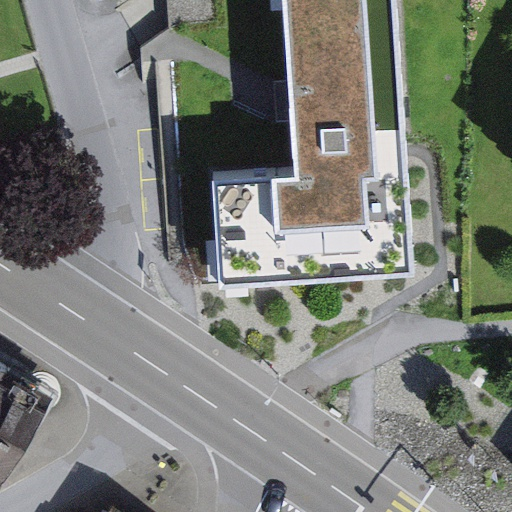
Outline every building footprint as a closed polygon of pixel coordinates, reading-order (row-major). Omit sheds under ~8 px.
[(200,0),(212,176),(276,171),(302,170),(289,0),(200,0)] [(276,171),(212,176),(219,278),(434,263),(416,0),(378,0),(392,205),(278,213),(276,171)] [(378,0),(289,0),(302,170),(276,171),(278,213),(392,205),(378,0)] [(0,348),(0,473),(57,385),(0,348)] [(161,511),(105,479),(86,511),(76,511),(62,504),(57,511),(161,511)]
